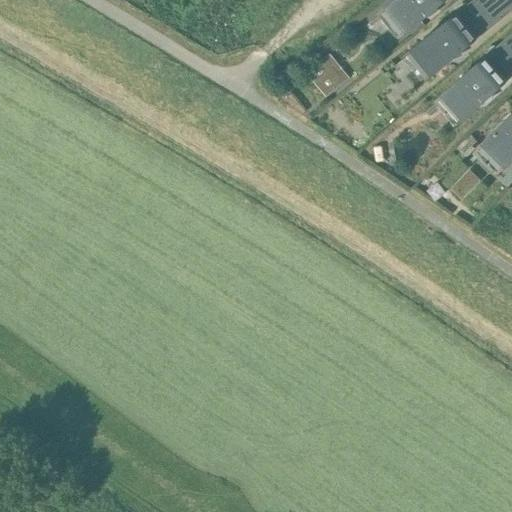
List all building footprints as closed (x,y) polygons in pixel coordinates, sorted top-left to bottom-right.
[(393,0),(374,15),(375,16),(388,6),(407,29),(394,39),(395,40),(444,0),(393,0)] [(511,0),(472,0),(402,57),(403,58),(416,48),(434,71),(422,81),(423,82),(453,58),(461,51),(511,10),(511,0)] [(511,32),(433,102),(434,103),(446,93),(466,115),(454,126),(455,127),(511,76),(511,32)] [(303,70),(323,96),(348,77),(328,51),(303,70)] [(511,113),(472,153),(473,155),(485,143),(506,163),(494,175),(496,176),(511,159),(511,113)] [(465,168),(450,188),(462,197),(477,177),(465,168)] [(508,186),(511,182),(511,169),(502,181),(508,186)]
